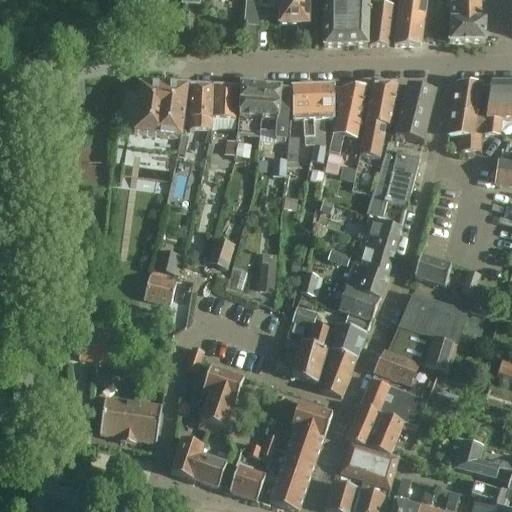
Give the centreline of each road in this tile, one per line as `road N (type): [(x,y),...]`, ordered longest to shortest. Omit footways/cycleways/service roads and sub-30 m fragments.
road 1 (residential): [(153,509),(50,492),(32,481),(23,421),(15,95),(164,69)]
road 2 (residential): [(311,511),(432,164)]
road 3 (residential): [(153,509),(189,320),(276,354)]
road 4 (residential): [(449,64),(164,69)]
road 5 (residential): [(432,164),(461,173),(481,198),(465,262)]
